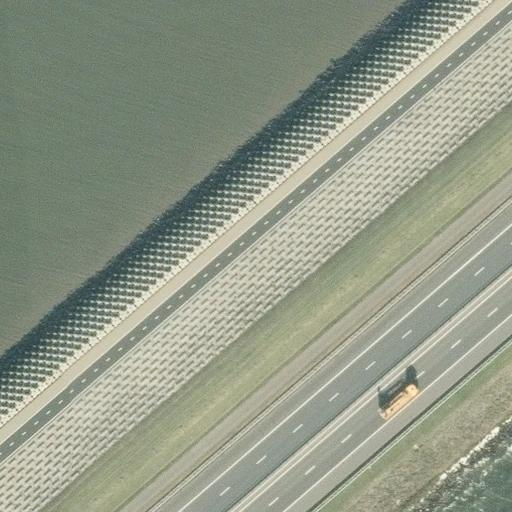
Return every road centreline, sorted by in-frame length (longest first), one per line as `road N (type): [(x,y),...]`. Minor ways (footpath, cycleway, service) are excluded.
road 1 (motorway): [(511,244),(202,511)]
road 2 (motorway): [(263,511),(511,297)]
